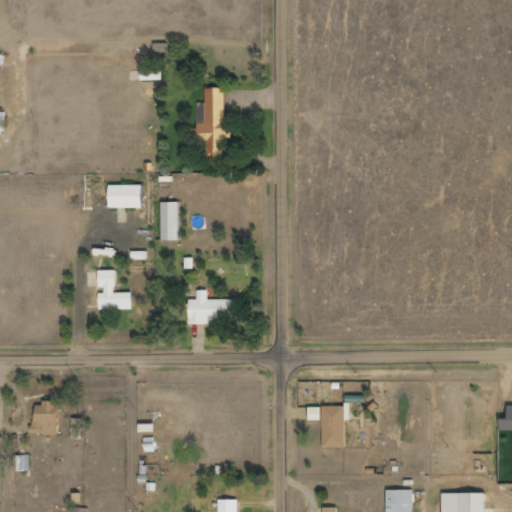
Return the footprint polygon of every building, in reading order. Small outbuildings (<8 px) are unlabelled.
[(155,53),(168,54),(168,43),(156,43),(155,53)] [(226,88),(207,88),(207,104),(200,104),(201,161),(226,161),(226,138),(234,138),(234,120),(227,120),(226,88)] [(112,208),(144,208),(145,185),(112,185),(112,208)] [(181,202),(163,202),(162,240),(180,240),(181,202)] [(101,290),(102,310),(135,309),(134,292),(118,293),(118,270),(101,270),(102,290),(101,290)] [(239,300),(209,299),(209,290),(199,290),(198,300),(191,299),(191,323),(238,324),(239,300)] [(60,402),(39,402),(39,422),(33,423),(33,435),(61,434),(60,402)] [(511,405),(510,405),(510,418),(503,418),(503,430),(511,430),(511,405)] [(347,447),(347,406),(311,406),(311,420),(324,420),(325,448),(347,447)] [(19,455),(19,471),(32,471),(32,455),(19,455)] [(414,511),(415,490),(389,489),(388,511),(414,511)] [(487,511),(488,493),(445,493),(444,511),(487,511)] [(239,511),(240,499),(220,499),(220,511),(239,511)]
